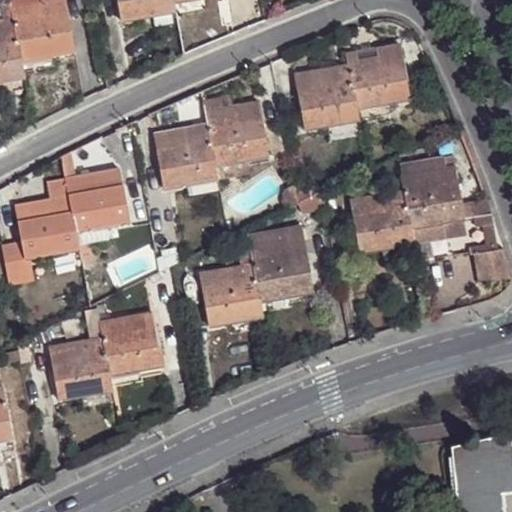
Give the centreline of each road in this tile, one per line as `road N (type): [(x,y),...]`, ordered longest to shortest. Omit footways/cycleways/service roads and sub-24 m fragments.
road 1 (tertiary): [(470,350),(329,393),(77,511)]
road 2 (residential): [(0,166),(152,91),(379,0)]
road 3 (residential): [(398,0),(423,13),(435,33),(511,214)]
